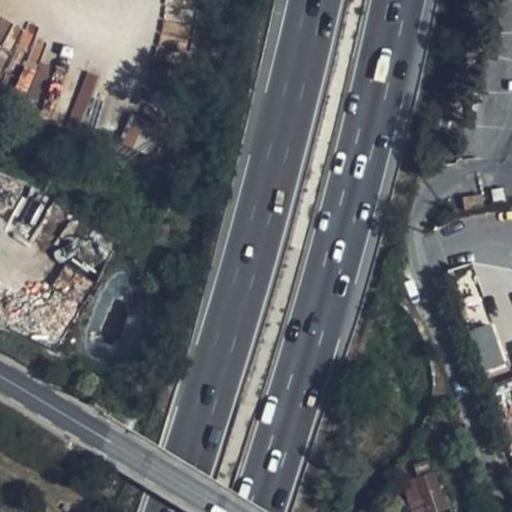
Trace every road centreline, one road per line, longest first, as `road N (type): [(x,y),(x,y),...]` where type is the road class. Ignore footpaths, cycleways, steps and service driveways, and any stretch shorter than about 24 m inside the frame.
road 1 (motorway): [(313,0),(236,297),(168,511)]
road 2 (motorway): [(256,511),(337,241),(397,0)]
road 3 (residential): [(509,511),(430,305),(413,238),(426,191),(511,172)]
road 4 (secondary): [(0,376),(224,511)]
